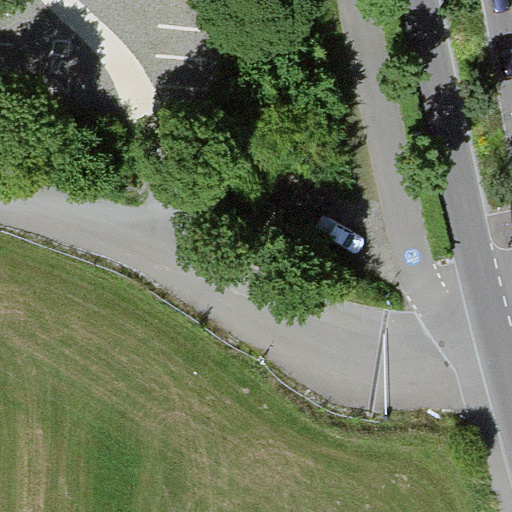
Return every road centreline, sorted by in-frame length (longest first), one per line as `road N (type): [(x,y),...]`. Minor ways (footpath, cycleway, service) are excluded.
road 1 (unclassified): [(511,367),(376,368),(295,336),(130,235),(0,194)]
road 2 (unclassified): [(429,0),(453,111),(511,277)]
